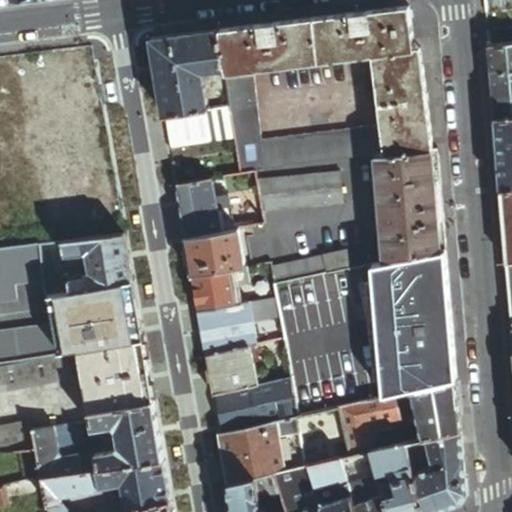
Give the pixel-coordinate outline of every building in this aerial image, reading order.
[(511,0),(485,0),(487,14),(511,12),(511,0)] [(380,68),(390,156),(437,151),(425,63),(423,47),(419,48),(414,6),(218,31),(224,71),(224,74),(378,52),(380,68)] [(490,47),(511,44),(511,29),(488,31),(490,47)] [(224,71),(218,31),(154,39),(167,117),(211,109),(206,74),(224,71)] [(511,44),(490,47),(491,60),(492,72),(511,70),(511,44)] [(95,47),(0,58),(0,245),(125,230),(95,47)] [(511,70),(492,72),(496,119),(511,117),(511,70)] [(308,163),(379,157),(383,156),(380,125),(259,138),(251,78),(225,80),(229,106),(234,141),(236,154),(239,172),(260,169),(260,171),(308,163)] [(234,141),(229,106),(211,109),(167,117),(174,151),(234,141)] [(511,117),(496,119),(496,125),(501,183),(511,181),(511,117)] [(383,156),(379,157),(389,261),(450,249),(445,198),(441,151),(437,151),(390,156),(383,156)] [(260,181),(259,172),(240,175),(228,177),(232,196),(262,191),(260,181)] [(343,172),(260,181),(262,191),(266,211),(346,204),(343,172)] [(220,199),(216,179),(180,185),(189,237),(226,231),(220,199)] [(511,181),(501,183),(502,191),(511,189),(511,181)] [(511,189),(502,191),(505,226),(508,264),(511,263),(511,189)] [(232,196),(220,199),(226,231),(242,228),(268,224),(266,211),(262,191),(232,196)] [(226,231),(189,237),(196,277),(236,270),(250,267),(242,228),(226,231)] [(120,236),(62,244),(64,254),(64,255),(85,253),(88,249),(94,279),(89,277),(69,280),(69,282),(71,291),(136,280),(127,235),(120,236)] [(62,244),(51,245),(43,246),(48,280),(50,295),(54,294),(71,291),(69,282),(60,283),(55,255),(64,254),(62,244)] [(48,280),(43,246),(0,250),(0,300),(21,298),(19,283),(48,280)] [(452,278),(450,249),(389,261),(359,267),(337,271),(280,282),(289,337),(454,299),(452,278)] [(333,253),(337,271),(359,267),(356,249),(333,253)] [(278,282),(280,282),(337,271),(333,253),(276,266),(278,282)] [(243,304),(236,270),(196,277),(202,311),(243,304)] [(146,339),(136,280),(71,291),(54,294),(58,324),(48,326),(0,331),(0,364),(26,361),(82,351),(146,339)] [(458,343),(454,299),(289,337),(288,337),(295,377),(302,416),(344,407),(366,402),(399,394),(416,390),(461,380),(458,343)] [(255,301),(243,304),(202,311),(210,355),(252,345),(263,343),(255,301)] [(146,339),(82,351),(90,394),(93,411),(157,400),(146,339)] [(252,345),(210,355),(217,395),(261,385),(252,345)] [(0,396),(74,382),(69,358),(0,370),(0,396)] [(302,416),(295,377),(261,385),(217,395),(224,434),(302,416)] [(463,403),(461,380),(416,390),(418,400),(423,418),(424,425),(428,439),(435,438),(443,435),(466,430),(464,415),(463,403)] [(418,400),(416,390),(399,394),(402,404),(408,403),(418,400)] [(399,394),(366,402),(371,424),(405,416),(402,404),(399,394)] [(168,459),(157,400),(93,411),(95,420),(96,430),(98,430),(115,427),(123,430),(125,443),(118,450),(100,453),(102,469),(168,459)] [(371,424),(366,402),(344,407),(352,445),(375,440),(371,424)] [(408,403),(402,404),(405,416),(407,426),(411,425),(410,422),(412,421),(408,403)] [(313,465),(302,416),(224,434),(233,483),(261,477),(280,473),(313,465)] [(405,416),(371,424),(375,440),(383,438),(381,432),(407,426),(405,416)] [(411,428),(424,425),(423,418),(412,421),(410,422),(411,425),(411,428)] [(96,430),(95,420),(79,423),(83,447),(100,445),(98,430),(96,430)] [(0,454),(40,447),(37,431),(36,423),(0,428),(0,454)] [(83,447),(79,423),(58,427),(64,454),(68,457),(84,455),(83,447)] [(64,454),(58,427),(57,426),(38,430),(37,431),(40,447),(41,451),(46,479),(87,472),(84,455),(68,457),(64,454)] [(468,459),(466,430),(443,435),(445,445),(448,458),(440,461),(441,466),(437,467),(423,471),(417,473),(426,511),(438,511),(465,502),(471,492),(468,459)] [(445,445),(443,435),(435,438),(437,446),(445,445)] [(435,438),(428,439),(409,443),(412,455),(418,454),(433,451),(438,450),(437,446),(435,438)] [(375,440),(352,445),(354,456),(375,451),(377,451),(375,440)] [(412,455),(409,443),(377,451),(375,451),(380,469),(392,466),(393,471),(396,481),(417,473),(412,455)] [(445,445),(437,446),(438,450),(433,451),(437,467),(441,466),(440,461),(448,458),(445,445)] [(46,479),(41,451),(20,453),(27,483),(46,479)] [(380,469),(375,451),(354,456),(345,458),(351,478),(359,476),(366,474),(380,469)] [(100,453),(84,455),(87,472),(102,469),(100,453)] [(418,454),(412,455),(417,473),(423,471),(418,454)] [(345,458),(313,465),(321,489),(342,482),(347,499),(326,506),(328,511),(361,511),(359,504),(356,493),(351,478),(345,458)] [(175,499),(168,459),(102,469),(105,487),(127,484),(128,491),(129,495),(132,509),(175,499)] [(321,489),(313,465),(280,473),(286,491),(292,511),(328,511),(326,506),(321,489)] [(392,466),(380,469),(382,474),(393,471),(392,466)] [(105,487),(102,469),(87,472),(46,479),(46,481),(50,502),(51,507),(64,504),(62,495),(105,487)] [(382,474),(380,469),(366,474),(370,488),(373,499),(387,494),(385,484),(382,474)] [(385,484),(396,481),(393,471),(382,474),(385,484)] [(286,491),(280,473),(261,477),(266,495),(286,491)] [(393,511),(426,511),(417,473),(396,481),(385,484),(387,494),(393,511)] [(370,488),(366,474),(359,476),(363,490),(370,488)] [(359,476),(351,478),(356,493),(363,490),(359,476)] [(261,477),(233,483),(238,511),(266,511),(264,498),(266,497),(266,495),(261,477)] [(50,502),(46,481),(10,490),(14,511),(50,502)] [(342,482),(321,489),(326,506),(347,499),(342,482)] [(359,504),(373,499),(370,488),(363,490),(356,493),(359,504)] [(10,489),(5,490),(0,490),(0,511),(6,511),(14,511),(10,490),(10,489)] [(361,511),(393,511),(387,494),(373,499),(359,504),(361,511)] [(177,511),(175,499),(132,509),(132,511),(177,511)]
